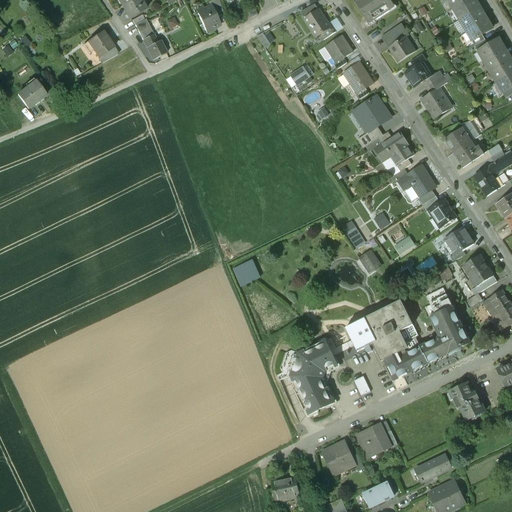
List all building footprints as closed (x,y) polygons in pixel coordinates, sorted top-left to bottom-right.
[(140,0),(133,0),(123,7),(131,19),(146,9),(140,0)] [(218,0),(214,0),(208,3),(210,7),(212,6),(216,15),(223,12),(218,0)] [(360,0),(355,3),(367,22),(366,23),(369,26),(374,23),(374,22),(390,11),(388,8),(393,5),(389,0),(360,0)] [(447,0),(453,9),(468,0),(447,0)] [(475,0),(468,0),(453,9),(459,20),(480,8),(475,0)] [(327,25),(318,11),(314,5),(300,13),(304,19),(304,20),(316,38),(318,37),(322,42),(334,34),(328,24),(327,25)] [(210,7),(204,10),(203,8),(196,11),(207,34),(215,30),(214,29),(221,26),(216,15),(212,6),(210,7)] [(480,8),(459,20),(466,31),(487,19),(480,8)] [(135,25),(144,19),(141,15),(132,21),(135,25)] [(166,22),(170,30),(178,26),(174,18),(166,22)] [(487,19),(466,31),(472,41),(482,35),(492,29),(487,19)] [(143,40),(153,35),(146,20),(135,26),(143,40)] [(385,43),(405,30),(401,24),(381,38),(385,43)] [(388,48),(405,37),(406,38),(409,36),(405,30),(385,43),(388,48)] [(103,32),(83,45),(89,54),(94,50),(99,58),(114,48),(103,32)] [(271,45),(263,33),(257,37),(265,49),(271,45)] [(153,35),(143,40),(153,59),(167,53),(160,41),(158,42),(154,34),(153,35)] [(475,47),(485,40),(482,35),(472,41),(475,47)] [(341,37),(326,47),(336,63),(343,59),(352,53),(341,37)] [(405,37),(388,48),(388,49),(389,49),(398,62),(397,63),(398,64),(416,52),(415,51),(415,52),(406,38),(405,37)] [(488,46),(478,52),(484,61),(504,49),(498,39),(488,46)] [(475,47),(478,52),(488,46),(485,40),(475,47)] [(99,58),(103,63),(118,54),(114,48),(99,58)] [(504,49),(484,61),(490,72),(511,60),(504,49)] [(414,68),(425,60),(422,55),(410,63),(414,68)] [(343,59),(336,63),(333,65),(337,71),(347,64),(343,59)] [(414,68),(404,74),(414,89),(427,81),(436,75),(435,74),(430,77),(421,64),(426,61),(425,60),(414,68)] [(511,62),(511,60),(490,72),(497,84),(511,74),(511,62)] [(373,84),(359,63),(344,73),(357,94),(366,89),(373,84)] [(289,76),(297,87),(310,78),(302,67),(289,76)] [(440,72),(436,75),(427,81),(430,86),(443,77),(440,72)] [(511,74),(497,84),(503,93),(511,87),(511,74)] [(443,77),(430,86),(434,92),(439,88),(439,89),(448,83),(443,77)] [(36,82),(18,95),(28,109),(46,96),(36,82)] [(511,87),(503,93),(506,99),(511,95),(511,87)] [(439,89),(439,88),(434,92),(422,100),(434,119),(452,108),(439,89)] [(366,89),(357,94),(356,95),(359,101),(369,94),(366,89)] [(376,97),(351,112),(365,134),(367,134),(368,133),(377,127),(391,118),(376,97)] [(368,146),(383,136),(377,127),(368,133),(367,134),(357,140),(363,149),(368,146)] [(463,129),(445,141),(454,154),(471,143),(472,142),(463,129)] [(415,156),(404,140),(405,139),(400,131),(391,137),(373,149),(382,164),(392,158),(397,167),(408,160),(415,156)] [(373,149),(391,137),(388,132),(383,136),(368,146),(371,151),(373,149)] [(471,143),(454,154),(463,168),(485,155),(479,147),(475,150),(471,143)] [(499,145),(489,152),(492,158),(502,152),(502,151),(499,145)] [(502,152),(492,158),(491,158),(495,164),(506,158),(502,152)] [(382,164),(392,178),(404,170),(411,165),(408,160),(397,167),(392,158),(382,164)] [(511,166),(506,158),(495,164),(491,166),(494,172),(499,169),(501,172),(511,166)] [(427,174),(427,173),(422,166),(408,175),(398,182),(399,182),(404,191),(412,186),(420,198),(432,190),(436,188),(427,174)] [(500,189),(491,174),(494,172),(491,166),(474,177),(487,197),(500,189)] [(399,182),(398,182),(408,175),(404,170),(392,178),(391,179),(395,185),(399,182)] [(426,204),(436,197),(432,190),(420,198),(418,199),(423,206),(426,204)] [(511,194),(496,205),(497,206),(498,205),(506,218),(505,218),(506,219),(511,214),(511,194)] [(426,204),(429,210),(440,203),(436,197),(426,204)] [(456,218),(444,200),(440,203),(429,210),(434,219),(438,217),(444,226),(456,218)] [(383,214),(374,220),(380,230),(390,225),(383,214)] [(360,217),(342,228),(346,235),(346,234),(356,250),(374,239),(360,217)] [(463,228),(445,240),(454,254),(454,255),(462,250),(463,252),(463,251),(473,245),(463,228)] [(409,237),(395,247),(400,255),(415,245),(409,237)] [(382,267),(371,250),(358,259),(369,276),(382,267)] [(463,252),(462,250),(454,255),(454,254),(450,257),(453,262),(466,256),(463,251),(463,252)] [(480,256),(464,267),(471,279),(470,280),(475,288),(493,277),(480,256)] [(253,260),(232,270),(241,288),(261,279),(253,260)] [(447,267),(429,277),(433,286),(452,276),(447,267)] [(476,295),(478,293),(497,282),(493,277),(475,288),(473,290),(476,295)] [(502,290),(483,303),(492,317),(511,305),(502,290)] [(471,307),(482,300),(478,293),(476,295),(467,300),(471,307)] [(406,354),(386,363),(394,380),(448,354),(470,343),(446,295),(430,303),(435,314),(429,317),(440,338),(420,347),(406,354)] [(390,311),(366,322),(347,331),(352,341),(354,346),(357,352),(376,343),(386,363),(406,354),(396,334),(413,326),(401,302),(389,308),(390,311)] [(511,305),(492,317),(500,330),(511,323),(511,305)] [(418,336),(413,326),(396,334),(406,354),(420,347),(415,338),(418,336)] [(331,338),(296,355),(295,352),(291,351),(285,354),(280,369),(282,373),(277,376),(279,381),(290,376),(309,415),(334,403),(325,383),(329,370),(337,366),(332,356),(354,346),(352,341),(336,348),(331,338)] [(511,362),(497,370),(499,375),(498,376),(501,381),(502,381),(506,390),(511,387),(511,362)] [(362,395),(371,391),(365,377),(356,380),(362,395)] [(472,394),(467,384),(464,385),(463,384),(458,387),(459,388),(448,393),(456,410),(459,409),(465,421),(485,412),(475,393),(472,394)] [(380,424),(389,444),(391,449),(398,446),(386,421),(380,424)] [(356,436),(366,456),(383,448),(382,447),(389,444),(380,424),(356,436)] [(347,452),(343,442),(324,451),(327,458),(325,459),(332,474),(346,468),(347,470),(355,467),(351,458),(352,458),(349,451),(347,452)] [(352,458),(351,458),(355,467),(357,472),(364,469),(358,455),(352,458)] [(445,456),(416,470),(422,483),(451,469),(445,456)] [(511,457),(499,464),(503,472),(511,467),(511,457)] [(511,467),(503,472),(507,480),(511,478),(511,467)] [(295,477),(272,482),(274,490),(277,503),(299,498),(295,477)] [(454,482),(429,493),(432,501),(430,507),(435,509),(436,511),(449,511),(465,504),(454,482)] [(388,483),(363,495),(369,508),(394,496),(388,483)] [(270,504),(277,503),(274,490),(267,491),(270,504)] [(346,511),(341,500),(331,504),(334,511),(346,511)]
